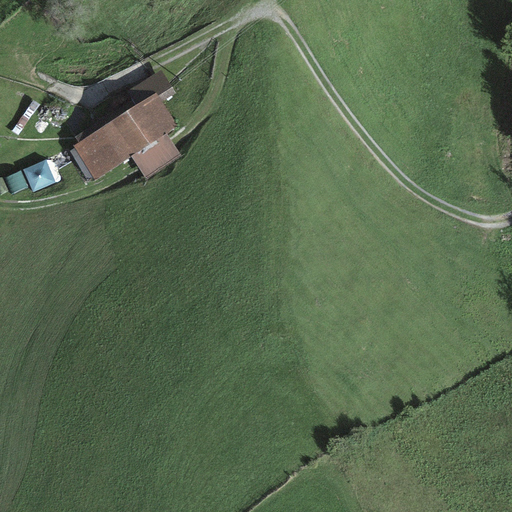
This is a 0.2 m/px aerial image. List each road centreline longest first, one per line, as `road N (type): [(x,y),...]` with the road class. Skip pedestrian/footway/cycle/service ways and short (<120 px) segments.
road 1 (track): [(0,200),(123,175),(185,136),(210,100),(237,14),(266,0)]
road 2 (track): [(273,0),(290,12),(406,172),(473,210),(511,210)]
